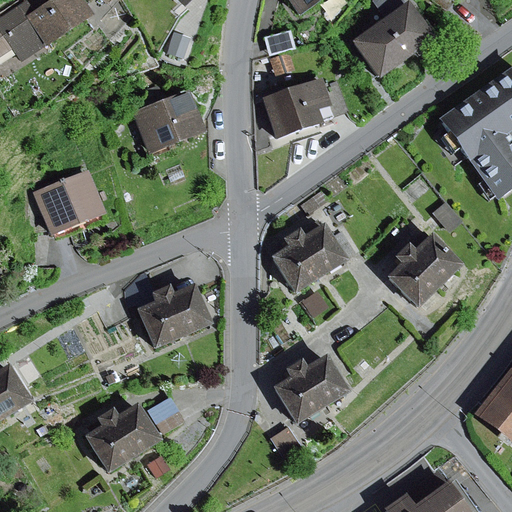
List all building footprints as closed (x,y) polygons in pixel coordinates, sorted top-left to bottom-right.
[(26,3),(0,18),(0,58),(12,52),(19,64),(86,24),(71,0),(55,0),(32,14),(26,3)] [(162,0),(175,14),(190,0),(162,0)] [(278,0),(295,25),(330,0),(329,0),(278,0)] [(429,45),(396,0),(379,0),(370,7),(382,24),(347,49),(372,85),(429,45)] [(511,71),(435,124),(491,207),(511,192),(511,157),(502,143),(511,135),(511,71)] [(315,84),(261,101),(274,142),(329,124),(315,84)] [(181,99),(131,115),(144,158),(195,142),(181,99)] [(100,219),(85,176),(32,195),(47,237),(100,219)] [(341,266),(316,229),(266,262),(290,300),(341,266)] [(454,269),(423,239),(381,283),(412,313),(454,269)] [(190,288),(132,310),(149,354),(207,332),(190,288)] [(342,397),(321,360),(265,392),(286,429),(342,397)] [(3,367),(0,369),(0,425),(27,411),(3,367)] [(511,371),(500,385),(511,395),(511,371)] [(511,450),(511,395),(500,385),(473,418),(511,450)] [(133,405),(78,431),(100,479),(156,453),(133,405)] [(454,511),(434,482),(390,511),(454,511)]
